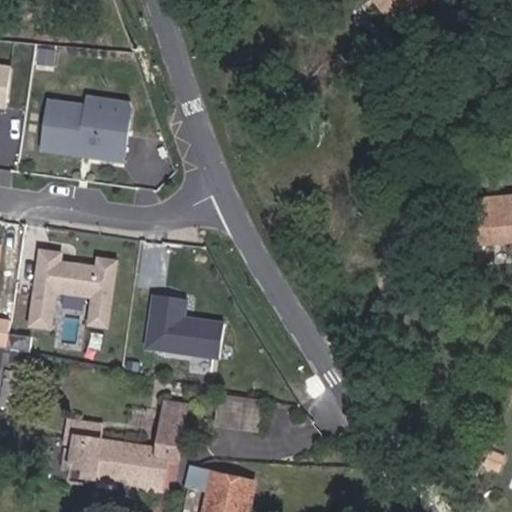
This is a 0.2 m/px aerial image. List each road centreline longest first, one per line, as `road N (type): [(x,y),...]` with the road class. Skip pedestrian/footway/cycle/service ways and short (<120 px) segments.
road 1 (tertiary): [(426,511),(225,192)]
road 2 (residential): [(225,192),(132,218),(0,197)]
road 3 (tertiary): [(225,192),(152,0)]
